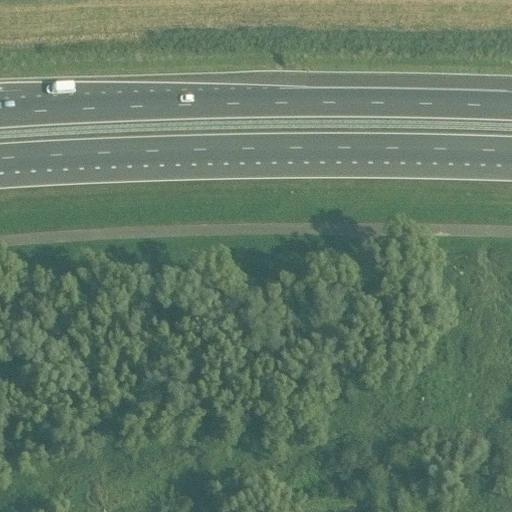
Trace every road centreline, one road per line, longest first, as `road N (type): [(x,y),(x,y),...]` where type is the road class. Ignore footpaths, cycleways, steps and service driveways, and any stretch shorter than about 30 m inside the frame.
road 1 (motorway): [(511,107),(304,102),(0,116)]
road 2 (unclassified): [(511,232),(308,228),(0,240)]
road 3 (motorway): [(4,160),(511,151)]
